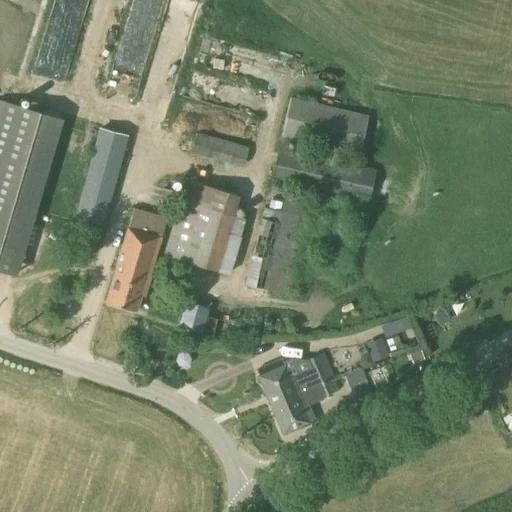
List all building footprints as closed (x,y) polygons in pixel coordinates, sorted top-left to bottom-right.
[(64,76),(74,34),(51,29),(41,71),(64,76)] [(0,269),(15,274),(63,117),(0,98),(0,269)] [(290,98),(281,136),(358,155),(368,116),(290,98)] [(103,224),(128,134),(99,126),(75,215),(103,224)] [(243,167),(249,147),(196,131),(190,152),(243,167)] [(367,205),(376,169),(279,146),(270,181),(367,205)] [(187,179),(165,255),(216,270),(238,195),(187,179)] [(286,294),(292,272),(309,196),(268,187),(244,283),(286,294)] [(327,200),(322,217),(344,222),(348,205),(327,200)] [(160,237),(167,217),(134,208),(128,228),(127,227),(106,301),(135,310),(140,294),(144,295),(161,237),(160,237)] [(185,302),(177,331),(200,337),(208,309),(185,302)] [(446,309),(434,316),(440,326),(451,319),(446,309)] [(379,338),(365,343),(372,361),(373,361),(386,356),(379,338)] [(282,359),(257,370),(259,373),(257,374),(271,404),(301,391),(318,384),(333,378),(334,378),(323,351),(307,358),(311,367),(310,368),(291,376),(285,362),(284,363),(282,359)] [(361,368),(344,375),(354,399),(371,393),(361,368)] [(301,391),(271,404),(283,431),(313,418),(307,405),(324,398),(323,396),(339,389),(334,378),(333,378),(318,384),(301,391)]
